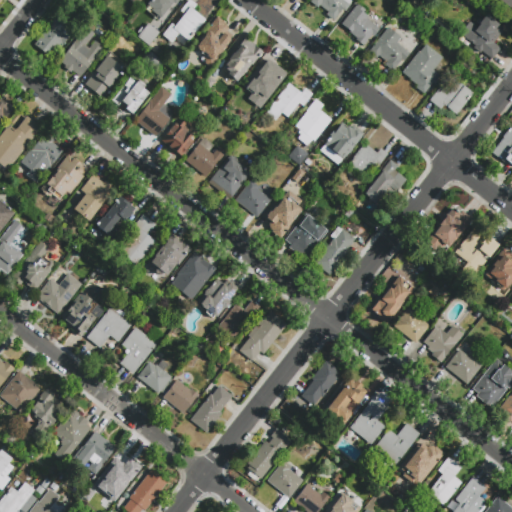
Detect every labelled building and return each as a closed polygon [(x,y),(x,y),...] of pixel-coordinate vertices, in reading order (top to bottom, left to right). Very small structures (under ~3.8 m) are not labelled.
[(178,0),(175,4),(173,2),(159,19),(150,11),(152,8),(147,5),(151,0),(178,0)] [(188,0),(190,0),(196,4),(192,9),(205,19),(195,32),(194,31),(192,32),(194,34),(188,41),(186,40),(183,45),(174,39),(172,42),(162,35),(171,23),(175,25),(184,13),(180,10),(188,0)] [(317,7),(310,1),(310,0),(351,0),(350,2),(351,3),(345,11),(342,8),(338,12),(339,13),(333,20),(326,14),(327,12),(319,5),(317,7)] [(511,0),(511,10),(498,0),(511,0)] [(357,3),(364,9),(362,11),(368,16),(367,17),(369,19),(368,20),(379,28),(373,36),(371,35),(363,45),(353,37),(354,35),(340,24),(357,3)] [(51,55),(35,42),(57,15),(74,28),(61,44),(60,43),(51,55)] [(228,34),(233,39),(211,67),(192,52),(194,50),(192,48),(194,45),(194,44),(210,24),(211,25),(214,22),(212,20),(216,15),(225,23),(224,25),(226,27),(222,32),(227,36),(228,34)] [(500,48),(491,60),(482,53),(481,55),(474,50),(476,47),(459,34),(468,22),(476,28),(486,15),(498,24),(497,25),(503,30),(497,38),(498,39),(495,44),(500,48)] [(158,32),(148,46),(137,37),(139,34),(137,32),(141,26),(144,28),(147,24),(158,32)] [(80,79),(58,62),(66,52),(63,50),(76,34),(78,36),(85,27),(94,33),(85,45),(88,48),(94,40),(103,47),(95,57),(96,57),(80,79)] [(388,27),(400,37),(396,42),(399,44),(398,44),(409,53),(403,60),(401,59),(392,70),(385,64),(387,61),(378,55),(377,57),(369,51),(388,27)] [(261,54),(263,56),(254,67),(249,64),(246,69),(238,79),(233,75),(230,78),(227,76),(228,74),(226,73),(228,71),(222,66),(245,38),(262,52),(261,54)] [(425,44),(442,57),(432,70),(440,76),(435,84),(432,82),(423,93),(416,87),(417,85),(401,72),(418,51),(419,52),(425,44)] [(84,85),(92,76),(90,74),(95,68),(94,67),(107,50),(126,65),(120,71),(122,72),(110,88),(112,90),(107,96),(104,93),(100,98),(84,85)] [(264,59),(271,65),(270,66),(272,68),(270,71),(281,79),(268,95),(271,98),(266,104),(253,94),(247,89),(258,75),(254,72),(264,59)] [(198,73),(205,78),(198,87),(191,82),(198,73)] [(208,76),(215,82),(207,92),(200,87),(208,76)] [(148,93),(132,115),(125,110),(124,112),(109,101),(128,77),(135,82),(137,80),(144,85),(142,88),(148,93)] [(440,109),(429,99),(438,88),(446,95),(457,80),(473,93),(456,115),(444,105),(440,109)] [(305,88),(312,94),(302,106),(298,103),(287,117),(281,113),(275,120),(265,112),(289,82),(300,92),(302,89),(304,90),(305,88)] [(161,87),(171,94),(158,110),(169,119),(155,137),(134,121),(148,103),(147,103),(149,100),(150,101),(161,87)] [(0,98),(12,107),(4,118),(2,117),(0,119),(0,98)] [(315,99),(323,105),(319,110),(331,120),(314,141),(312,139),(306,146),(297,138),(300,135),(297,133),(300,130),(293,124),(306,108),(307,109),(315,99)] [(26,116),(41,127),(7,170),(0,164),(0,134),(9,123),(16,129),(26,116)] [(178,118),(190,128),(187,132),(191,135),(189,137),(192,139),(191,140),(194,143),(182,159),(160,142),(178,118)] [(340,123),(345,128),(347,125),(353,130),(354,129),(357,132),(357,133),(361,137),(352,148),(353,148),(343,161),(341,159),(337,164),(320,151),(326,142),(326,141),(328,138),(330,139),(331,137),(329,135),(333,129),(334,130),(340,123)] [(491,152),(502,137),(511,125),(511,166),(505,160),(504,161),(491,152)] [(36,184),(25,176),(29,170),(19,163),(41,134),(62,150),(36,184)] [(214,152),(220,157),(205,177),(184,161),(198,143),(212,154),(214,152)] [(380,148),(388,154),(376,168),(372,165),(362,177),(347,164),(364,144),(376,153),(380,148)] [(307,154),(299,165),(288,157),(296,146),(307,154)] [(87,170),(73,188),(74,188),(68,195),(65,193),(62,197),(61,196),(58,200),(52,195),(48,200),(37,191),(67,154),(87,170)] [(207,183),(228,156),(250,173),(229,200),(207,183)] [(389,160),(397,166),(394,171),(404,179),(392,196),(386,192),(375,205),(368,199),(369,198),(363,193),(389,160)] [(105,180),(116,188),(89,223),(71,209),(84,193),(80,190),(92,175),(102,183),(105,180)] [(270,199),(256,218),(236,202),(252,181),(258,186),(256,189),(270,199)] [(301,210),(281,237),(270,229),(272,226),(264,220),(288,190),(301,200),(297,206),(301,210)] [(118,198),(135,212),(130,218),(129,218),(128,220),(127,219),(125,223),(119,218),(113,226),(120,231),(113,241),(95,227),(118,198)] [(0,200),(15,212),(0,230),(0,200)] [(472,219),(468,223),(470,225),(463,234),(461,232),(454,241),(448,237),(436,252),(424,243),(453,204),(457,207),(463,212),(472,219)] [(142,214),(156,225),(148,235),(156,241),(136,267),(121,255),(133,239),(132,238),(137,232),(131,228),(142,214)] [(306,214),(328,231),(318,244),(317,243),(305,258),(284,241),(306,214)] [(0,237),(15,219),(22,225),(13,237),(14,237),(12,240),(14,242),(12,245),(17,249),(15,251),(18,254),(17,255),(22,259),(13,271),(11,269),(6,276),(0,271),(0,237)] [(338,226),(355,239),(347,249),(350,250),(329,277),(315,266),(317,264),(314,262),(332,238),(330,236),(338,226)] [(473,280),(461,270),(467,263),(454,252),(474,227),(499,248),(489,260),(484,255),(481,258),(487,263),(473,280)] [(168,237),(173,241),(175,238),(181,243),(183,241),(192,247),(178,265),(177,264),(161,284),(148,273),(152,268),(147,264),(168,237)] [(13,279),(21,269),(19,266),(40,239),(50,247),(42,258),(47,262),(49,259),(56,265),(53,268),(35,292),(22,282),(20,285),(13,279)] [(503,248),(511,254),(511,282),(508,287),(506,286),(503,290),(483,274),(503,248)] [(176,275),(192,255),(205,266),(206,264),(214,271),(190,301),(172,286),(179,277),(176,275)] [(35,297),(50,278),(59,285),(67,274),(81,285),(57,315),(35,297)] [(398,275),(414,288),(393,315),(392,314),(384,324),(368,311),(375,302),(376,303),(385,292),(383,291),(387,286),(391,289),(395,284),(392,282),(398,275)] [(229,280),(239,288),(216,318),(213,316),(210,319),(203,314),(204,313),(194,304),(215,278),(222,283),(225,279),(228,281),(229,280)] [(81,291),(97,304),(86,317),(91,321),(80,336),(68,327),(69,326),(59,318),(81,291)] [(250,301),(258,308),(230,343),(214,330),(235,304),(243,310),(250,301)] [(99,348),(86,337),(109,307),(131,325),(117,342),(109,335),(99,348)] [(392,327),(407,308),(429,325),(414,344),(392,327)] [(250,362),(235,349),(245,336),(246,336),(260,318),(262,320),(270,309),(288,323),(263,355),(258,352),(250,362)] [(440,363),(432,357),(434,356),(428,351),(430,349),(422,343),(435,326),(440,330),(441,330),(446,334),(452,326),(463,335),(453,347),(452,346),(444,357),(445,357),(440,363)] [(131,375),(118,365),(129,351),(121,345),(135,327),(156,344),(131,375)] [(444,366),(458,348),(472,360),(475,357),(483,364),(466,384),(444,366)] [(159,395),(136,377),(148,362),(154,366),(155,364),(157,365),(162,359),(168,364),(163,370),(173,378),(159,395)] [(507,388),(493,406),(472,389),(496,359),(511,372),(510,375),(511,376),(511,382),(507,388)] [(5,361),(14,368),(0,385),(0,360),(3,363),(5,361)] [(325,360),(340,372),(321,398),(320,397),(313,406),(300,396),(312,380),(310,378),(325,360)] [(20,413),(0,397),(0,393),(18,371),(40,388),(20,413)] [(182,415),(162,398),(177,379),(190,390),(191,388),(198,394),(182,415)] [(365,393),(354,405),(348,401),(345,404),(336,397),(349,380),(365,393)] [(207,432),(190,419),(210,393),(212,395),(219,386),(231,396),(219,411),(222,413),(207,432)] [(511,425),(496,412),(511,391),(511,425)] [(46,394),(66,410),(44,438),(42,436),(37,442),(32,439),(37,434),(34,432),(39,426),(41,427),(44,424),(31,414),(46,394)] [(374,397),(387,407),(377,420),(385,426),(370,444),(350,428),(374,397)] [(90,428),(63,463),(53,455),(61,445),(57,426),(71,409),(87,421),(85,424),(90,428)] [(406,423),(419,433),(395,463),(374,446),(388,428),(396,435),(406,423)] [(275,429),(279,432),(282,429),(285,431),(287,428),(294,433),(275,457),(276,458),(260,479),(257,476),(254,480),(247,475),(250,471),(247,469),(249,466),(247,464),(265,440),(268,443),(272,438),(270,436),(275,429)] [(95,431),(115,448),(93,475),(88,471),(93,465),(89,462),(82,471),(70,461),(95,431)] [(416,488),(396,472),(401,465),(400,465),(416,445),(418,446),(421,443),(428,448),(430,445),(433,447),(434,445),(444,453),(416,488)] [(0,450),(11,459),(8,463),(13,467),(6,476),(10,479),(1,490),(0,489),(0,450)] [(121,494),(114,488),(119,481),(113,476),(111,479),(102,471),(119,450),(142,468),(121,494)] [(448,456),(461,467),(453,476),(461,483),(443,506),(427,493),(442,475),(437,471),(448,456)] [(282,460),(291,466),(288,469),(303,481),(288,499),(266,481),(282,460)] [(140,511),(127,511),(123,508),(130,499),(129,498),(148,475),(164,488),(146,511),(143,509),(140,511)] [(472,477),(486,487),(479,496),(486,503),(478,511),(452,511),(460,504),(455,500),(472,477)] [(24,482),(34,490),(16,511),(0,511),(0,499),(10,487),(16,492),(24,482)] [(306,511),(293,501),(307,484),(320,495),(323,492),(330,497),(317,511),(306,511)] [(48,488),(58,496),(48,509),(51,511),(27,511),(37,500),(38,501),(48,488)] [(324,511),(340,492),(361,509),(358,511),(324,511)] [(511,507),(511,511),(484,511),(497,496),(511,507)]
